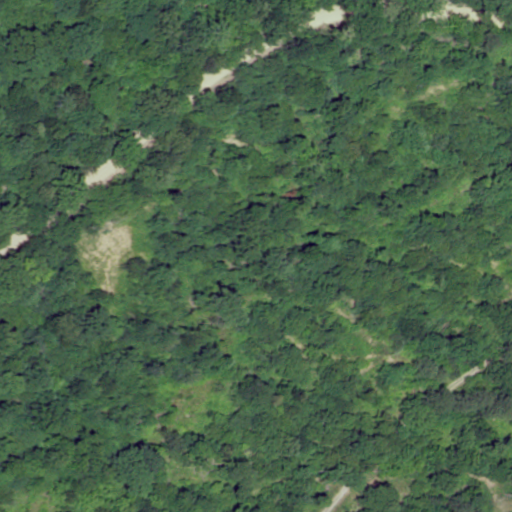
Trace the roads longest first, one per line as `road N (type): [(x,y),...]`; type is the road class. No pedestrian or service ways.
road 1 (residential): [(0,216),(222,59),(349,0)]
road 2 (residential): [(380,511),(511,360)]
